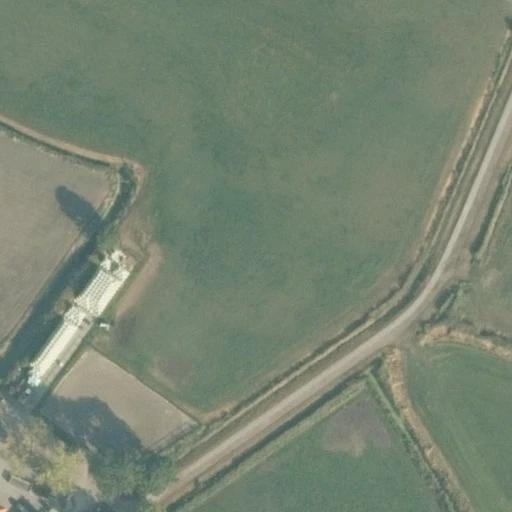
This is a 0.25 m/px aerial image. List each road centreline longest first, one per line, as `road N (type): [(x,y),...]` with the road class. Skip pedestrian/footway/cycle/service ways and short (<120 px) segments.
road 1 (track): [(134,511),(414,315),(446,269),(511,114)]
road 2 (unclassified): [(0,418),(117,511)]
